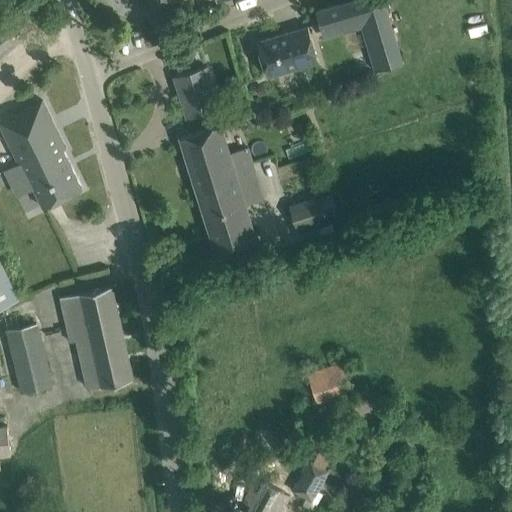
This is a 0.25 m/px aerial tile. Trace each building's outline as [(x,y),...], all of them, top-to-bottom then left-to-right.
[(139,0),(142,9),(173,0),(139,0)] [(344,0),(315,9),(325,38),(361,27),(374,70),(403,61),(392,25),(384,0),(344,0)] [(0,23),(0,56),(16,45),(0,23)] [(257,41),(268,76),(319,60),(308,25),(257,41)] [(212,84),(207,65),(174,76),(187,118),(214,109),(207,85),(212,84)] [(42,99),(0,120),(0,124),(19,163),(22,162),(43,207),(82,188),(63,149),(66,148),(42,99)] [(234,165),(251,159),(247,146),(229,151),(221,124),(180,136),(197,191),(217,254),(236,248),(257,241),(245,204),(263,198),(256,173),(238,179),(237,176),(234,165)] [(336,215),(331,194),(290,204),(297,225),(336,215)] [(0,224),(31,288),(54,277),(17,201),(0,209),(0,224)] [(0,305),(18,296),(0,257),(0,305)] [(75,337),(79,353),(91,350),(97,371),(90,373),(93,385),(100,383),(100,385),(133,377),(112,285),(92,289),(60,298),(71,338),(75,337)] [(7,329),(6,329),(21,391),(52,384),(48,364),(38,321),(7,329)] [(342,392),(333,363),(305,372),(314,400),(342,392)] [(0,454),(11,453),(7,425),(0,426),(0,454)] [(309,457),(292,489),(302,494),(299,501),(314,509),(323,493),(318,491),(330,469),(309,457)] [(249,488),(242,500),(250,504),(245,511),(281,511),(291,495),(263,480),(257,492),(249,488)]
